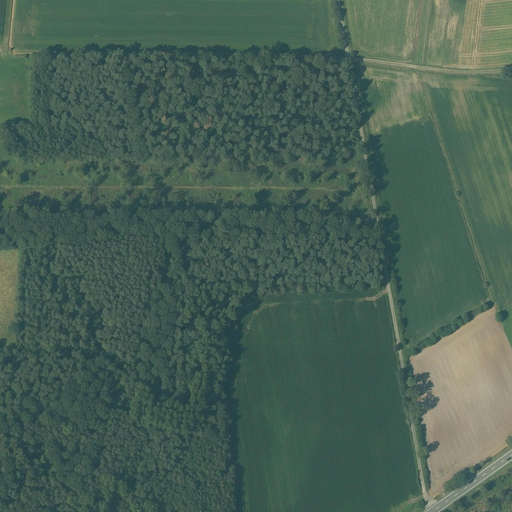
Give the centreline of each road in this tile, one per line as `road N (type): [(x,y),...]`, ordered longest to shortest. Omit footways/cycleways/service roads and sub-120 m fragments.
road 1 (unclassified): [(338,0),(428,511)]
road 2 (track): [(511,68),(463,72),(348,59)]
